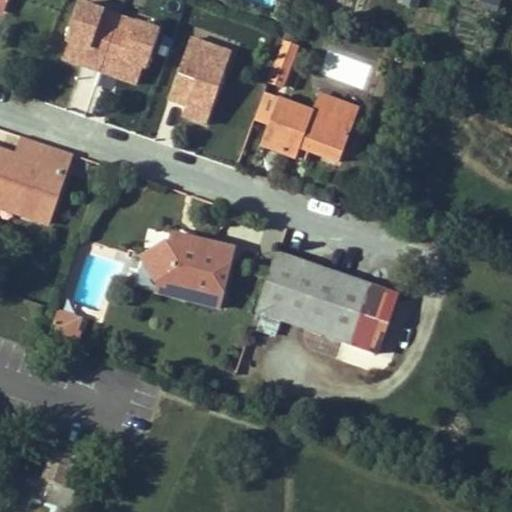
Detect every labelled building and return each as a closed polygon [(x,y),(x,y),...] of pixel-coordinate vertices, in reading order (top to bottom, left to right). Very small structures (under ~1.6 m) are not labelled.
[(136,97),(161,30),(80,0),(79,0),(57,59),(83,68),(80,76),(136,97)] [(416,10),(419,0),(401,0),(400,5),(416,10)] [(499,0),(478,0),(476,11),(495,16),(499,0)] [(189,37),(165,113),(209,127),(233,50),(189,37)] [(287,92),(300,44),(280,39),(267,86),(287,92)] [(275,104),(258,148),(293,161),(294,158),(297,150),(309,155),(337,165),(351,128),(311,113),(309,116),(275,104)] [(24,138),(72,155),(74,152),(25,134),(24,138)] [(55,202),(65,174),(72,155),(24,138),(17,158),(0,151),(0,186),(54,206),(55,202)] [(294,158),(306,161),(309,155),(297,150),(294,158)] [(65,174),(55,202),(70,208),(80,179),(65,174)] [(170,237),(168,245),(167,249),(195,257),(209,247),(170,237)] [(147,266),(150,260),(167,249),(168,245),(161,244),(136,261),(157,289),(159,281),(147,266)] [(209,247),(195,257),(167,249),(150,260),(147,266),(159,281),(157,289),(188,296),(185,304),(217,312),(232,253),(209,247)] [(395,294),(277,253),(257,311),(374,353),(395,294)] [(185,304),(188,296),(157,289),(155,296),(185,304)] [(57,314),(56,330),(78,332),(79,316),(57,314)] [(35,444),(29,461),(49,467),(55,450),(35,444)] [(47,475),(49,467),(29,461),(27,468),(47,475)]
